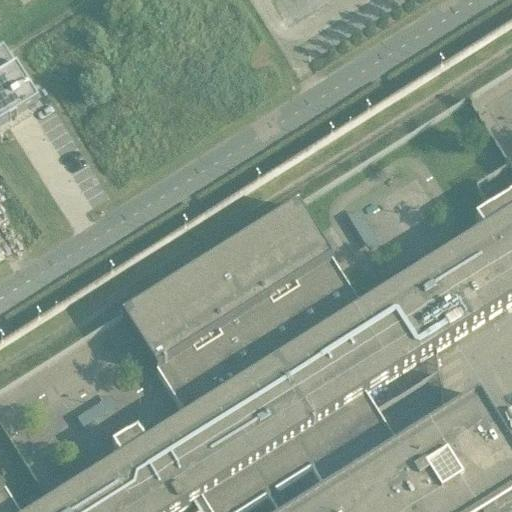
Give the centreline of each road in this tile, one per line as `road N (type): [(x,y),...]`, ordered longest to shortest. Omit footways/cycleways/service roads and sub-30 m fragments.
road 1 (unclassified): [(483,0),(0,299)]
road 2 (unknown): [(470,511),(461,378)]
